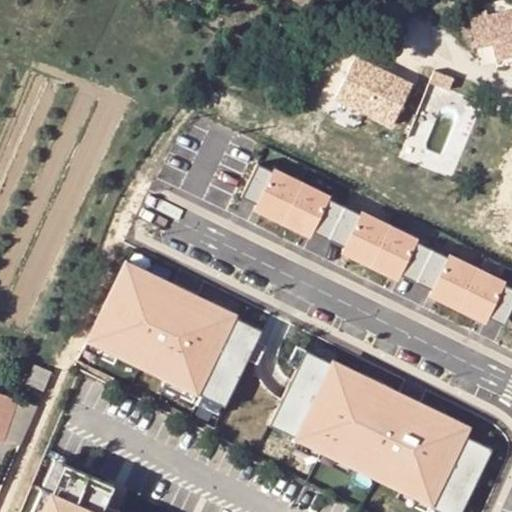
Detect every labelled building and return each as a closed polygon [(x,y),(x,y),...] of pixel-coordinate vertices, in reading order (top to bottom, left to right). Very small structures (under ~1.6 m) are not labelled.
[(483,11),(467,15),(475,46),(491,42),(511,37),(511,10),(485,16),(483,11)] [(511,54),(511,37),(491,42),(494,58),(511,54)] [(355,57),(335,97),(392,125),(412,85),(355,57)] [(452,77),(432,70),(428,82),(448,89),(452,77)] [(257,164),(240,197),(253,204),(252,207),(281,222),(300,184),(272,170),(271,171),(257,164)] [(300,184),(281,222),(310,237),(312,233),(326,240),(343,207),(327,199),(327,197),(300,184)] [(343,207),(326,240),(341,247),(339,251),(368,265),(387,227),(359,213),(359,215),(343,207)] [(387,227),(368,265),(397,280),(399,276),(414,283),(430,250),(414,242),(414,241),(387,227)] [(430,250),(414,283),(428,291),(426,295),(456,308),(475,270),(447,256),(446,258),(430,250)] [(127,259),(123,268),(143,278),(147,270),(127,259)] [(123,268),(87,340),(170,381),(194,393),(222,407),(261,329),(233,315),(230,321),(208,310),(212,302),(147,270),(143,278),(123,268)] [(475,270),(456,308),(483,322),(485,318),(501,326),(511,302),(511,290),(501,285),(502,284),(475,270)] [(212,302),(208,310),(230,321),(233,315),(234,312),(212,302)] [(112,352),(87,340),(85,347),(109,358),(112,352)] [(296,344),(287,362),(296,366),(305,348),(296,344)] [(266,426),(294,439),(403,494),(429,506),(432,508),(440,511),(460,511),(492,449),(464,435),(443,425),(447,417),(385,386),(381,394),(356,381),(359,374),(332,361),(305,348),(296,366),(287,385),(266,426)] [(0,361),(9,366),(13,356),(0,350),(0,361)] [(45,389),(52,373),(32,364),(25,380),(45,389)] [(359,374),(356,381),(381,394),(385,386),(359,374)] [(170,381),(165,389),(190,401),(194,393),(170,381)] [(0,440),(16,400),(0,393),(0,440)] [(194,393),(190,401),(217,416),(222,407),(194,393)] [(36,407),(16,400),(0,440),(18,446),(36,407)] [(447,417),(443,425),(464,435),(468,427),(447,417)] [(294,439),(290,447),(341,472),(345,465),(294,439)] [(56,487),(47,510),(51,511),(113,511),(114,510),(56,487)] [(425,511),(429,506),(403,494),(399,501),(420,511),(425,511)]
